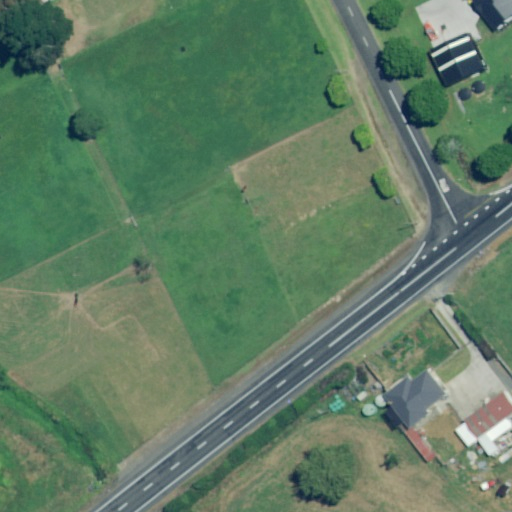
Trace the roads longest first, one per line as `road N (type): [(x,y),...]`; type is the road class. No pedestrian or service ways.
road 1 (primary): [(465,241),(120,511)]
road 2 (residential): [(344,0),(465,241)]
